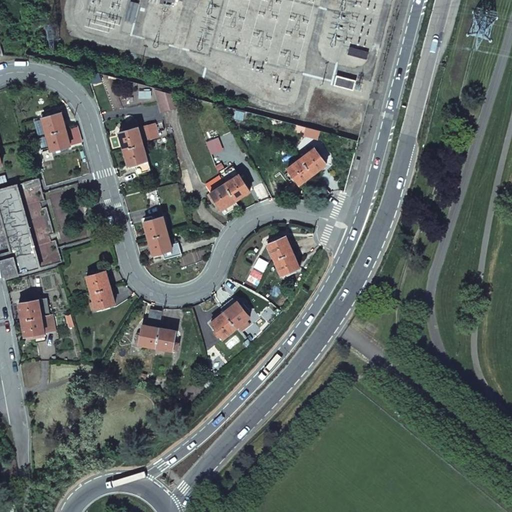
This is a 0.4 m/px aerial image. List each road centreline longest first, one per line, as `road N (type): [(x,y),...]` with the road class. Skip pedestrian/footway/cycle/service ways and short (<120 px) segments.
road 1 (secondary): [(170,510),(182,486),(298,368),(343,306),(396,181),(445,0)]
road 2 (residential): [(354,230),(284,210),(253,218),(232,235),(213,278),(165,292),(145,283),(129,261),(76,92),(47,73),(0,75)]
road 3 (secondary): [(354,230),(321,297),(278,355),(139,482)]
road 4 (secondary): [(419,0),(354,230)]
road 5 (unknown): [(232,235),(192,185),(174,126)]
